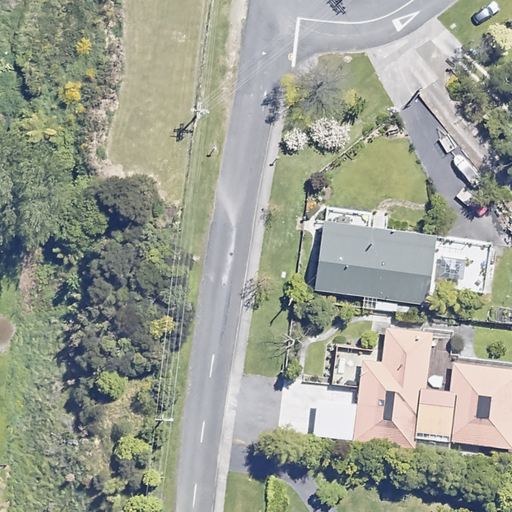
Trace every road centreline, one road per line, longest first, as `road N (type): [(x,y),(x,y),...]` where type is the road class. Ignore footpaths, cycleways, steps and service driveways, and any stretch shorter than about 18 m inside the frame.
road 1 (residential): [(196,511),(265,12)]
road 2 (residential): [(265,12),(338,20),(415,0)]
